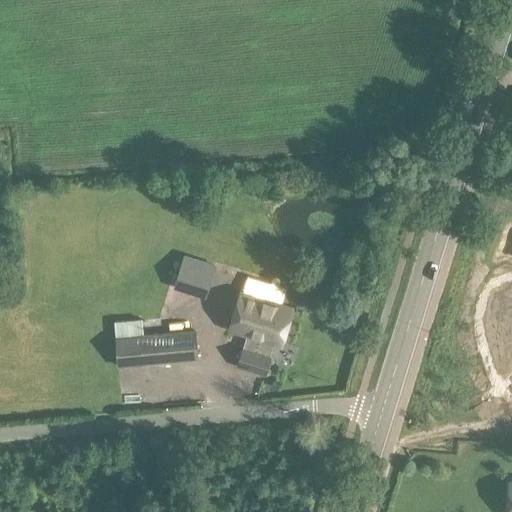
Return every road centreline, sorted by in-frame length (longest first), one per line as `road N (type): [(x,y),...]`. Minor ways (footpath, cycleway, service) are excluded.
road 1 (secondary): [(376,406),(504,0)]
road 2 (unclassified): [(0,439),(376,406)]
